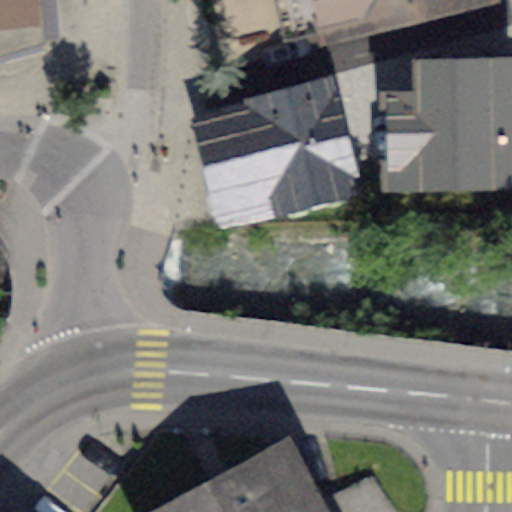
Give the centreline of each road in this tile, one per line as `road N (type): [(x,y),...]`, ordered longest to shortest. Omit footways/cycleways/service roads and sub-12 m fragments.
road 1 (tertiary): [(491,403),(146,368),(89,375)]
road 2 (residential): [(141,0),(133,118),(116,153),(68,183)]
road 3 (residential): [(68,183),(90,230),(83,335),(89,375)]
